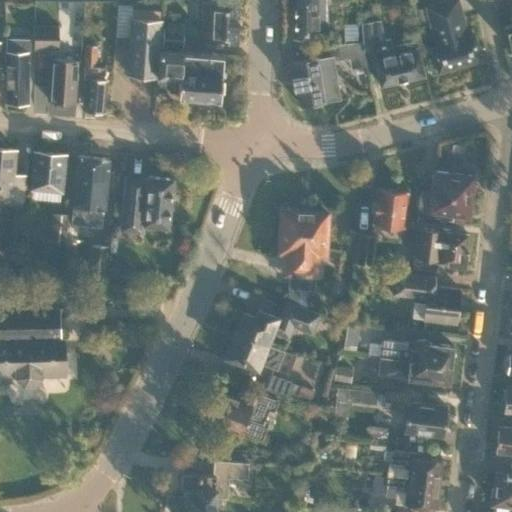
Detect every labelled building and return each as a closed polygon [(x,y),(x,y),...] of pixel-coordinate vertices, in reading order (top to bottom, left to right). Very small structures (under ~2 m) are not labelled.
[(237,0),(202,0),(201,42),(236,43),(237,0)] [(292,0),(292,35),(323,35),(323,0),(292,0)] [(457,0),(442,0),(425,5),(435,43),(430,44),(436,69),(480,57),(473,33),(467,35),(457,0)] [(511,0),(505,0),(510,21),(502,23),(506,46),(511,45),(511,0)] [(362,40),(363,49),(372,48),(379,82),(425,73),(417,38),(390,44),(389,37),(383,38),(376,6),(364,9),(366,21),(360,22),(362,40)] [(126,71),(156,74),(159,48),(160,36),(160,24),(160,19),(130,16),(126,71)] [(349,37),(361,37),(360,21),(348,22),(349,37)] [(34,25),(34,45),(35,45),(59,45),(59,24),(34,25)] [(184,27),(163,26),(162,46),(183,48),(184,27)] [(29,37),(5,36),(5,99),(26,100),(27,61),(28,61),(28,50),(29,50),(29,37)] [(365,64),(363,49),(362,40),(315,45),(316,57),(292,60),(300,103),(322,99),(338,96),(336,76),(330,77),(328,59),(348,56),(349,66),(365,64)] [(98,44),(85,43),(84,63),(97,64),(98,44)] [(159,48),(156,74),(179,75),(177,93),(219,96),(222,52),(159,48)] [(50,57),(47,97),(76,100),(79,58),(52,57),(50,57)] [(107,67),(93,66),(92,76),(85,76),(82,107),(103,109),(107,67)] [(15,148),(0,146),(0,200),(22,203),(25,172),(13,171),(15,148)] [(64,152),(33,150),(30,186),(61,189),(64,152)] [(107,158),(77,155),(72,214),(85,215),(86,208),(102,210),(107,158)] [(427,211),(450,214),(449,224),(462,225),(463,215),(468,216),(474,174),(433,169),(430,190),(427,211)] [(146,176),(125,174),(120,228),(142,230),(143,223),(168,225),(172,177),(146,175),(146,176)] [(407,190),(374,186),(370,221),(403,225),(407,190)] [(325,211),(282,208),(280,248),(288,248),(287,269),(313,271),(315,250),(323,250),(325,211)] [(68,213),(53,211),(49,240),(64,242),(68,213)] [(441,228),(420,225),(416,256),(438,258),(437,260),(463,263),(467,232),(441,229),(441,228)] [(376,234),(357,232),(354,261),(373,263),(376,234)] [(106,245),(91,244),(89,272),(104,273),(106,245)] [(434,274),(395,269),(392,292),(426,296),(425,302),(413,300),(411,316),(454,321),(458,287),(433,284),(434,274)] [(243,311),(236,328),(266,340),(270,328),(287,335),(292,322),(313,330),(320,312),(305,306),(285,298),(278,316),(258,309),(255,316),(243,311)] [(59,337),(58,305),(0,307),(0,371),(14,371),(23,381),(33,381),(40,371),(62,370),(61,337),(59,337)] [(355,346),(359,323),(346,321),(342,344),(355,346)] [(266,340),(236,328),(225,357),(238,362),(240,359),(256,365),(258,360),(275,366),(282,348),(265,341),(266,340)] [(379,353),(449,362),(452,343),(410,337),(410,340),(381,336),(379,353)] [(449,362),(379,353),(378,355),(378,364),(377,371),(406,375),(406,376),(447,382),(449,362)] [(353,365),(336,363),(334,378),(351,380),(353,365)] [(294,379),(269,371),(264,387),(289,395),(294,379)] [(511,384),(506,383),(503,409),(511,409),(511,384)] [(311,398),(314,389),(300,384),(297,393),(311,398)] [(376,389),(337,385),(334,412),(346,413),(347,399),(375,401),(376,389)] [(251,402),(213,387),(201,418),(240,433),(242,429),(260,436),(266,420),(263,418),(267,407),(272,409),(276,398),(256,390),(251,402)] [(409,392),(384,389),(382,405),(406,408),(403,429),(441,434),(445,404),(409,400),(409,392)] [(511,425),(497,423),(494,447),(511,449),(511,425)] [(389,426),(367,424),(366,435),(387,437),(389,426)] [(333,443),(334,436),(321,434),(320,447),(327,448),(333,443)] [(386,438),(369,436),(369,446),(385,448),(386,438)] [(407,476),(407,477),(438,482),(441,459),(406,454),(407,450),(391,447),(389,460),(404,462),(403,468),(408,469),(407,476)] [(247,460),(213,457),(211,471),(179,468),(178,487),(181,487),(181,495),(173,494),(172,511),(171,511),(211,511),(213,494),(226,495),(228,475),(246,476),(247,460)] [(511,472),(495,471),(492,500),(511,502),(511,472)] [(438,482),(407,477),(407,476),(388,473),(387,477),(377,476),(376,490),(387,492),(387,485),(396,487),(395,500),(434,505),(438,482)]
